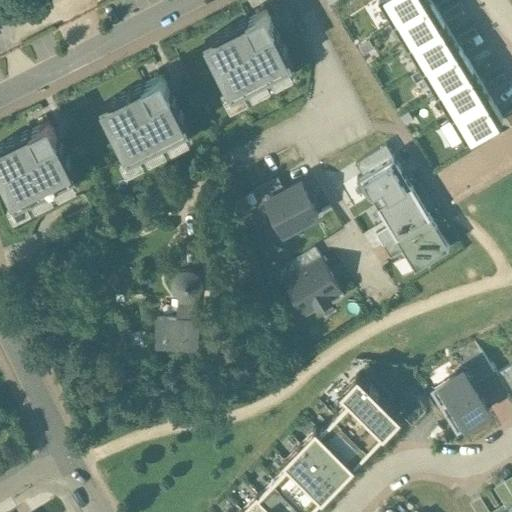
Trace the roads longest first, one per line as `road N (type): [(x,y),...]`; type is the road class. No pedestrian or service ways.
road 1 (residential): [(211,0),(0,96)]
road 2 (residential): [(347,511),(393,468),(441,456),(484,460),(511,443)]
road 3 (residential): [(294,123),(387,284)]
road 4 (residential): [(0,331),(57,467)]
road 5 (residential): [(311,0),(330,39),(333,71),(294,123)]
